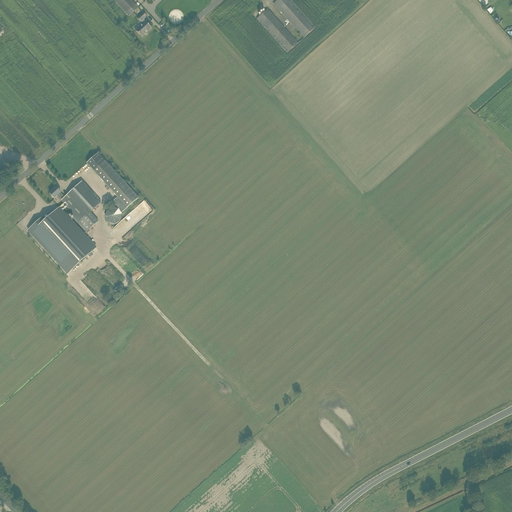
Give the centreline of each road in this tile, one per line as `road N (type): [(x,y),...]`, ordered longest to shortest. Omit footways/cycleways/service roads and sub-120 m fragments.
road 1 (unclassified): [(0,197),(220,0)]
road 2 (secondary): [(335,511),(368,483),(511,409)]
